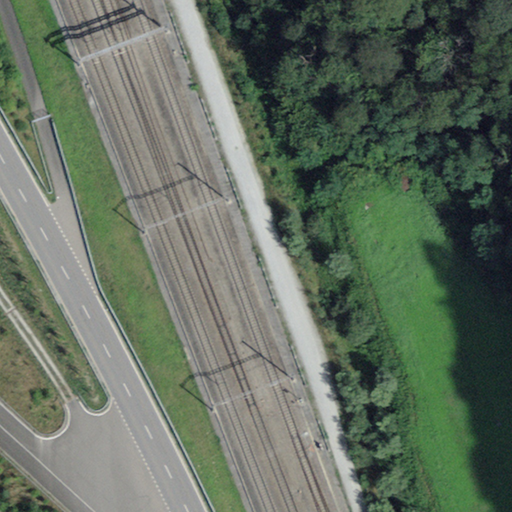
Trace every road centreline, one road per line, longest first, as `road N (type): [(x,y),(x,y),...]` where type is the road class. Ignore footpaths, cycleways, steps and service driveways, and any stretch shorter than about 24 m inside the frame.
road 1 (primary): [(189,511),(0,152)]
road 2 (track): [(3,0),(62,189),(85,308)]
road 3 (track): [(189,511),(90,428),(0,292)]
